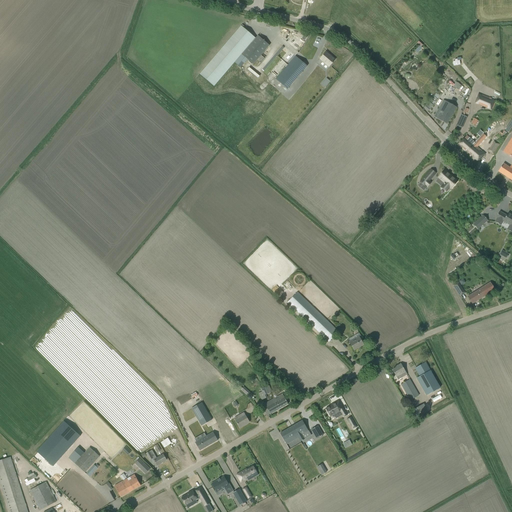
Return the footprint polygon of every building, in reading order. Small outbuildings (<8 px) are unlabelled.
[(241,54),(242,55),(256,38),(241,26),(200,74),(214,86),(241,54)] [(242,55),(253,64),(269,45),(258,36),(256,38),(242,55)] [(320,59),(329,67),(332,64),(333,63),(332,63),(335,60),(326,52),(320,59)] [(295,56),(276,79),(287,89),(307,66),(295,56)] [(259,78),(261,76),(251,67),(248,69),(259,78)] [(463,92),(466,87),(456,82),(453,86),(463,92)] [(479,93),(475,104),(492,110),(495,100),(479,93)] [(444,100),(436,113),(438,114),(436,117),(447,124),(456,107),(444,100)] [(466,136),(459,145),(467,152),(478,162),(485,154),(478,148),(480,145),(476,141),(473,144),(472,145),(468,142),(470,139),(466,136)] [(511,137),(503,152),(511,157),(511,137)] [(499,144),(494,140),(487,151),(493,154),(499,144)] [(501,167),(498,171),(506,176),(509,178),(511,180),(511,165),(509,168),(503,164),(501,167)] [(444,171),(438,178),(444,183),(441,187),(445,191),(446,192),(449,188),(451,189),(458,181),(452,176),(451,177),(444,171)] [(420,182),(427,188),(431,183),(429,181),(432,177),(427,173),(420,182)] [(499,212),(495,218),(496,218),(502,222),(503,222),(504,221),(509,224),(506,230),(511,232),(511,215),(507,213),(506,216),(499,212)] [(483,215),(473,224),(477,229),(487,220),(483,215)] [(453,285),(460,296),(465,293),(458,282),(453,285)] [(468,297),(472,304),(495,290),(490,282),(468,297)] [(288,302),(329,342),(339,331),(297,292),(288,302)] [(350,343),(354,350),(364,345),(359,337),(350,343)] [(423,376),(417,379),(427,396),(441,388),(426,363),(418,368),(423,376)] [(393,370),(398,379),(407,375),(401,364),(397,366),(398,367),(393,370)] [(401,384),(410,400),(419,395),(410,379),(401,384)] [(262,392),(259,393),(260,396),(261,396),(264,395),(272,392),(269,386),(261,389),(262,392)] [(244,387),(241,390),(248,396),(250,394),(244,387)] [(351,394),(346,397),(350,404),(355,402),(357,406),(362,403),(359,399),(362,397),(358,391),(352,394),(351,394)] [(263,408),(267,416),(288,404),(283,394),(275,398),(275,397),(273,398),(273,399),(265,404),(266,406),(263,408)] [(332,405),(326,408),(330,417),(334,415),(340,411),(344,417),(347,415),(341,404),(338,401),(331,404),(332,405)] [(202,402),(191,408),(201,426),(212,420),(202,402)] [(411,411),(416,418),(428,411),(424,404),(411,411)] [(236,421),(240,428),(249,422),(244,413),(240,415),(241,417),(236,421)] [(351,417),(347,419),(352,429),(357,427),(351,417)] [(302,420),(291,427),(298,438),(300,442),(305,439),(302,435),(309,431),(302,420)] [(64,421),(37,452),(43,457),(53,466),(60,458),(80,436),(69,426),(64,421)] [(314,435),(317,433),(319,437),(323,435),(318,426),(311,430),(314,435)] [(298,438),(291,427),(280,433),(286,444),(287,444),(286,443),(292,439),(293,441),(298,438)] [(339,428),(336,429),(341,440),(344,438),(339,428)] [(213,432),(195,442),(199,450),(217,440),(213,432)] [(162,441),(164,447),(172,444),(170,438),(162,441)] [(350,439),(343,443),(346,448),(353,444),(350,439)] [(80,450),(71,460),(85,473),(99,457),(89,448),(84,453),(80,450)] [(153,458),(155,461),(157,466),(166,460),(163,455),(156,458),(152,450),(146,454),(150,460),(153,458)] [(0,482),(9,511),(28,511),(11,457),(0,460),(0,482)] [(140,458),(135,463),(145,474),(150,469),(140,458)] [(317,467),(322,475),(326,472),(322,464),(317,467)] [(94,465),(86,474),(89,477),(97,468),(94,465)] [(248,480),(258,475),(256,472),(257,472),(253,466),(247,469),(246,469),(237,475),(241,482),(247,478),(248,480)] [(114,486),(121,497),(141,486),(134,475),(114,486)] [(32,489),(30,490),(40,510),(56,502),(46,482),(44,483),(32,489)] [(218,485),(212,489),(217,497),(225,493),(226,495),(232,491),(228,485),(227,485),(225,482),(220,484),(218,485)] [(239,489),(233,493),(240,505),(247,501),(239,489)] [(188,494),(181,498),(186,506),(190,503),(190,502),(195,499),(196,501),(200,498),(205,506),(210,503),(206,496),(204,492),(198,495),(196,492),(194,493),(192,490),(188,493),(188,494)]
